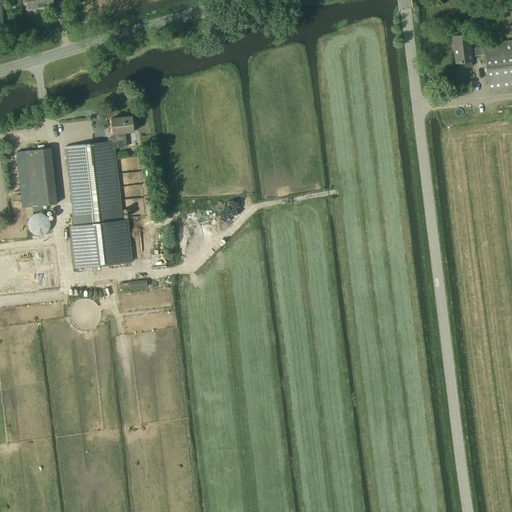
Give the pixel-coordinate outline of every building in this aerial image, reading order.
[(26,0),(28,10),(53,7),(52,0),(26,0)] [(511,89),(511,39),(482,43),(482,46),(470,48),(468,33),(451,35),(455,63),(472,60),(471,55),(483,54),(488,92),(511,89)] [(114,140),(66,146),(75,225),(72,225),(76,267),(131,261),(126,219),(121,220),(113,147),(126,146),(125,132),(133,131),(131,115),(110,118),(112,133),(113,133),(114,140)] [(40,143),(39,136),(23,138),(24,145),(40,143)] [(57,202),(51,147),(18,151),(21,177),(29,176),(34,211),(47,210),(46,204),(57,202)]
